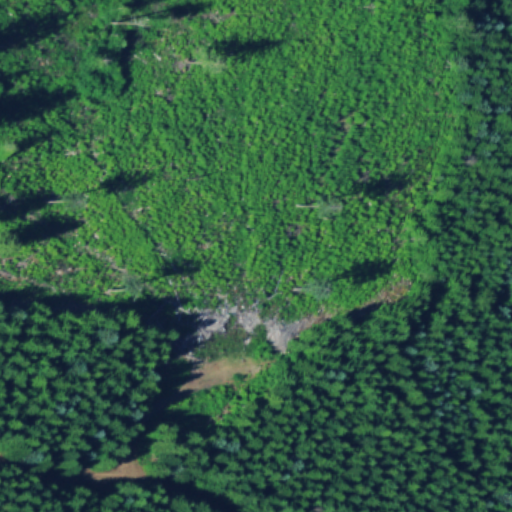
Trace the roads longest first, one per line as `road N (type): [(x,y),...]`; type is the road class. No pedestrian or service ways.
road 1 (track): [(0,464),(144,483),(213,511)]
road 2 (track): [(245,366),(163,403),(143,422),(134,444),(144,483)]
